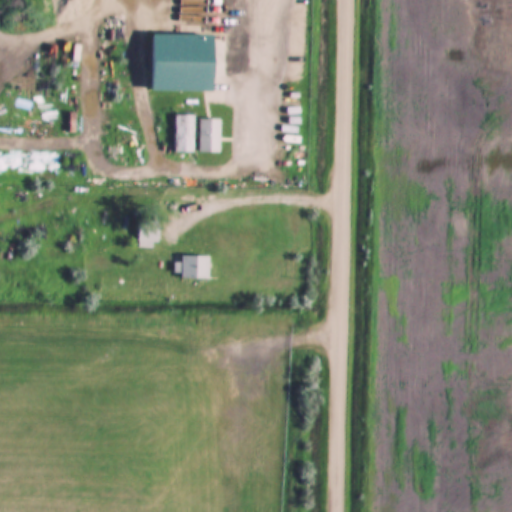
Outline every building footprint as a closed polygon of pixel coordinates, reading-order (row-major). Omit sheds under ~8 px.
[(151,92),(216,92),(216,35),(151,35),(151,92)] [(195,116),(175,116),(175,153),(195,153),(195,116)] [(221,119),(199,119),(199,153),(221,153),(221,119)] [(158,247),(158,222),(139,222),(139,247),(158,247)] [(181,280),(210,280),(210,256),(181,256),(181,280)]
